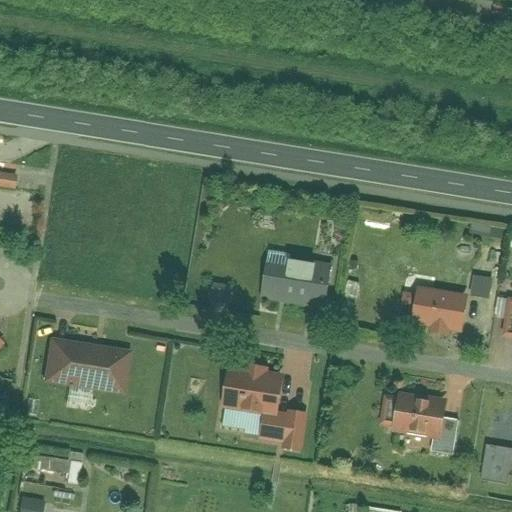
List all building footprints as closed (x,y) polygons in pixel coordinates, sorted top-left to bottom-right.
[(0,172),(0,173),(0,186),(17,188),(18,174),(0,172)] [(149,279),(159,220),(136,217),(126,276),(149,279)] [(149,279),(173,284),(183,224),(159,220),(149,279)] [(337,268),(275,255),(265,304),(327,317),(337,268)] [(477,274),(473,294),(492,298),(496,278),(477,274)] [(214,288),(213,300),(232,302),(233,289),(214,288)] [(471,301),(418,292),(412,330),(464,339),(471,301)] [(135,358),(57,343),(49,389),(127,404),(135,358)] [(292,384),(234,375),(228,416),(286,425),(292,384)] [(447,406),(396,397),(388,440),(439,449),(447,406)] [(44,511),(46,500),(22,498),(20,511),(44,511)]
